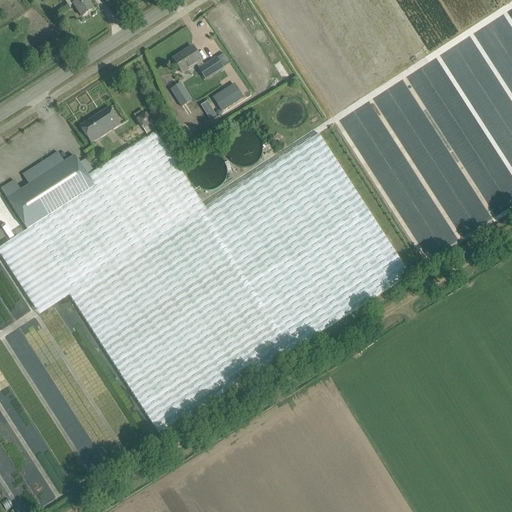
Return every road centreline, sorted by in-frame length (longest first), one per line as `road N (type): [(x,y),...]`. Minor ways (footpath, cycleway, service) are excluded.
road 1 (track): [(511,240),(89,511)]
road 2 (tertiary): [(0,124),(190,0)]
